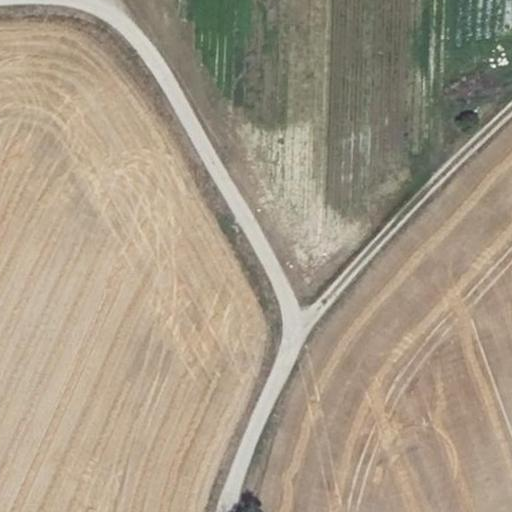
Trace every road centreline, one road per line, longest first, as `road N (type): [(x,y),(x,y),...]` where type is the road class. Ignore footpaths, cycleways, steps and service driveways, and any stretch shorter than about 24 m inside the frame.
road 1 (track): [(225,511),(233,472),(311,315),(511,109)]
road 2 (track): [(294,339),(273,268),(149,56),(122,22),(80,0)]
